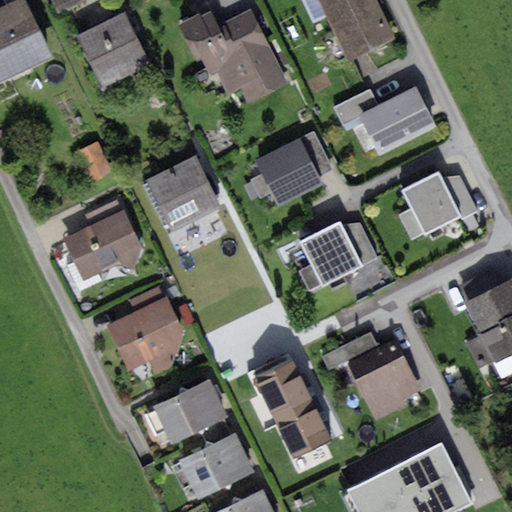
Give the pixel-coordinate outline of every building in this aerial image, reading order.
[(0,83),(52,60),(25,0),(16,0),(6,5),(0,7),(0,83)] [(49,0),(56,13),(82,0),(49,0)] [(317,0),(347,61),(395,38),(376,0),(317,0)] [(212,11),(179,27),(196,62),(201,59),(209,75),(218,70),(230,94),(241,88),(248,103),(288,84),(251,9),(219,25),(212,11)] [(125,15),(76,37),(101,90),(150,68),(125,15)] [(369,93),(336,108),(348,133),(366,125),(380,153),(430,129),(413,92),(376,110),(369,93)] [(314,133),(301,140),(319,176),(331,170),(314,133)] [(301,140),(254,163),(278,211),(325,188),(319,176),(301,140)] [(100,144),(79,154),(93,184),(114,174),(100,144)] [(195,157),(147,181),(173,233),(221,209),(195,157)] [(439,173),(404,190),(426,234),(461,217),(442,178),(439,173)] [(460,176),(442,178),(461,217),(476,209),(460,176)] [(91,225),(124,210),(119,198),(85,214),(91,225)] [(91,225),(64,238),(84,280),(119,264),(134,269),(142,248),(124,210),(91,225)] [(340,223),(300,243),(321,285),(361,265),(341,226),(340,223)] [(360,224),(341,226),(361,265),(377,257),(360,224)] [(511,279),(464,301),(480,335),(464,342),(477,369),(511,352),(511,279)] [(135,312),(168,297),(162,284),(129,300),(135,312)] [(135,312),(107,326),(128,371),(150,362),(155,375),(170,369),(184,332),(168,297),(135,312)] [(348,361),(378,347),(371,332),(320,356),(328,371),(348,361)] [(378,347),(348,361),(376,421),(407,406),(403,398),(421,389),(397,338),(378,347)] [(178,395),(152,407),(169,444),(199,429),(224,418),(227,416),(210,380),(187,391),(179,388),(178,395)] [(233,436),(224,418),(199,429),(208,447),(233,436)] [(208,447),(180,460),(198,499),(222,488),(230,490),(231,483),(254,473),(236,434),(233,436),(208,447)] [(408,459),(345,490),(355,511),(452,511),(473,502),(443,441),(408,459)] [(231,505),(217,511),(273,511),(263,490),(240,501),(233,498),(231,505)]
